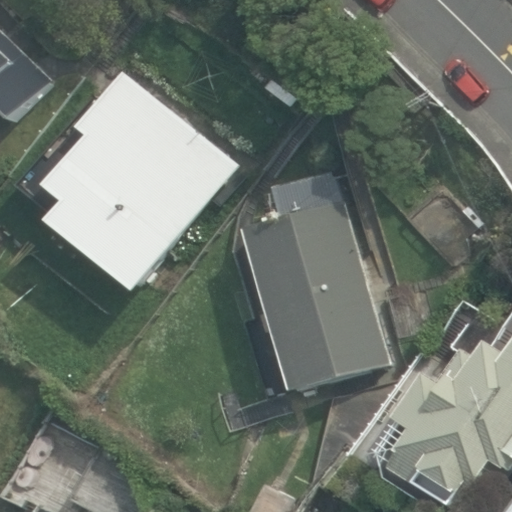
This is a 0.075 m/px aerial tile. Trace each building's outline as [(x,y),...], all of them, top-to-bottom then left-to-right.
[(0,106),(2,105),(20,123),(61,82),(42,63),(0,22),(0,106)] [(56,223),(145,294),(248,165),(129,71),(83,129),(92,137),(52,187),(72,203),(56,223)] [(255,234),(301,394),(397,366),(351,203),(347,204),(338,174),(282,190),(292,223),(255,234)] [(511,511),(511,355),(511,358),(494,345),(480,364),(467,352),(448,387),(433,377),(402,424),(407,426),(387,457),(392,480),(437,511),(489,511),(511,476),(511,511)] [(294,511),(300,500),(271,484),(256,511),(294,511)]
